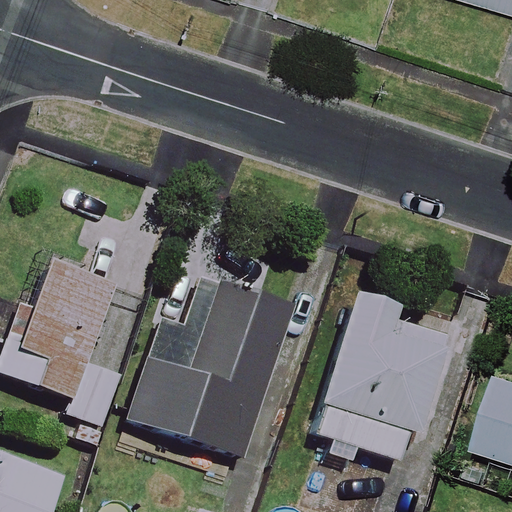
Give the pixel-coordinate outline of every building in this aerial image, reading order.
[(511,0),(468,0),(511,12),(511,0)] [(116,382),(79,368),(108,291),(42,265),(23,314),(0,305),(0,382),(22,391),(64,407),(60,418),(74,423),(66,444),(89,453),(116,382)] [(300,316),(214,287),(185,372),(147,359),(124,427),(249,469),(300,316)] [(392,472),(402,440),(410,442),(440,343),(388,327),(391,315),(347,301),(317,399),(304,443),(325,450),(321,461),(345,469),(348,458),(392,472)] [(511,379),(500,376),(476,455),(511,466),(511,379)] [(172,477),(115,458),(106,484),(164,503),(172,477)] [(45,511),(57,483),(0,461),(0,511),(45,511)]
